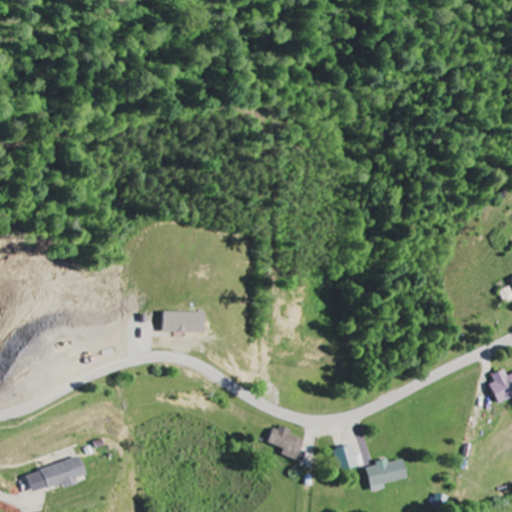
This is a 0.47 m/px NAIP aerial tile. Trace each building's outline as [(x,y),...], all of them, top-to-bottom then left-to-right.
[(500,293),(507,305),(511,302),(511,290),(511,288),(500,293)] [(206,334),(206,314),(165,313),(165,334),(206,334)] [(491,385),(497,404),(511,400),(511,375),(507,377),(505,372),(492,376),(494,384),(491,385)] [(274,427),(268,445),(283,450),(281,456),(295,461),(302,441),(290,437),(291,433),(274,427)] [(335,452),(340,473),(358,468),(352,447),(335,452)] [(32,496),(64,486),(65,490),(79,486),(77,480),(87,477),(82,459),(26,477),(32,496)] [(383,486),(407,481),(403,461),(389,464),(388,461),(374,464),(375,467),(366,470),(371,493),(384,490),(383,486)]
